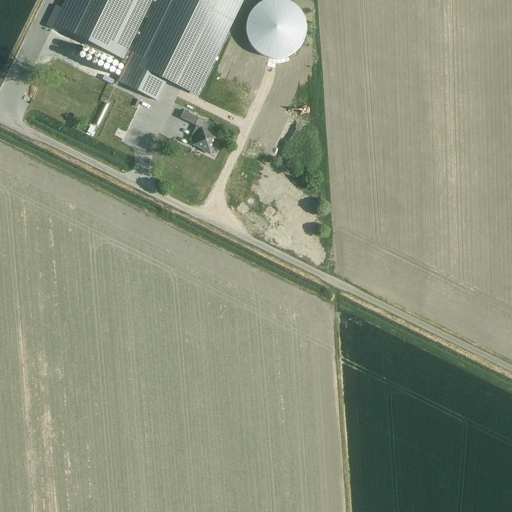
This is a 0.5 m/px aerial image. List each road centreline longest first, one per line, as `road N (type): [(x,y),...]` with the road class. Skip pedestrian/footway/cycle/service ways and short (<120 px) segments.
road 1 (unclassified): [(511,370),(0,118)]
road 2 (track): [(334,283),(350,511)]
